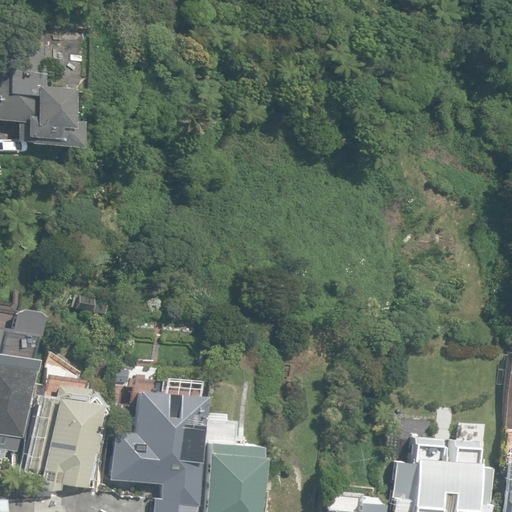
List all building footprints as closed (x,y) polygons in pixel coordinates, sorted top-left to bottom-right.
[(11,140),(71,144),(74,88),(37,85),(40,44),(0,41),(0,118),(12,120),(11,140)] [(0,448),(6,450),(7,440),(19,442),(30,367),(22,366),(23,361),(0,357),(0,448)] [(39,471),(36,490),(56,489),(57,482),(84,486),(89,451),(92,452),(95,434),(91,433),(93,419),(101,412),(87,396),(83,400),(85,389),(53,384),(51,397),(37,395),(26,469),(39,471)] [(149,511),(186,511),(187,503),(190,503),(197,395),(131,390),(129,431),(109,430),(106,478),(157,482),(156,498),(150,497),(149,511)] [(389,511),(485,511),(489,467),(472,466),(474,448),(447,445),(446,458),(435,458),(436,443),(409,441),(407,459),(393,458),(389,511)] [(249,511),(254,446),(205,443),(201,511),(249,511)] [(511,511),(511,457),(501,457),(500,476),(506,477),(506,487),(503,487),(503,498),(505,502),(504,511),(511,511)] [(260,511),(310,511),(311,491),(294,490),(295,474),(269,473),(269,489),(262,488),(260,511)] [(372,511),(374,500),(368,494),(358,493),(350,499),(349,507),(325,506),(324,511),(372,511)]
